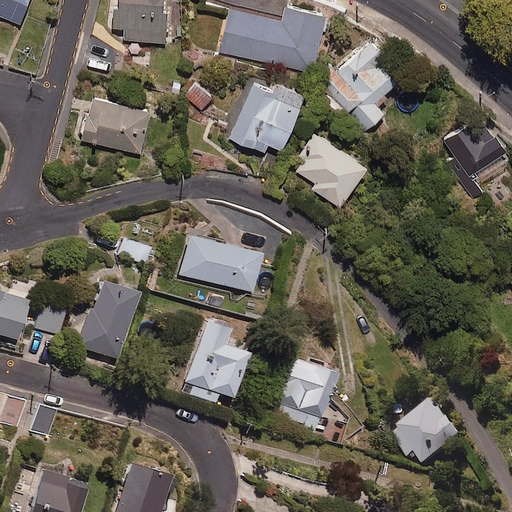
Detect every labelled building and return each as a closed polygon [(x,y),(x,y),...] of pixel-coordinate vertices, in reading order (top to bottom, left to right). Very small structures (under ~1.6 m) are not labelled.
[(31,0),(0,0),(0,14),(22,23),(31,0)] [(165,0),(112,0),(112,28),(125,29),(125,41),(165,42),(165,0)] [(325,15),(284,5),(280,20),(228,8),(219,51),(312,72),(325,15)] [(404,79),(370,41),(337,71),(326,59),(312,72),(366,131),(385,114),(376,105),(404,79)] [(276,87),(254,78),(229,139),(263,153),(267,144),(281,150),(304,95),(277,84),(276,87)] [(211,96),(194,84),(185,97),(202,109),(211,96)] [(150,111),(91,96),(81,139),(140,153),(150,111)] [(505,151),(479,115),(445,139),(471,175),(505,151)] [(366,168),(313,133),(290,168),(314,184),(311,189),(340,207),(366,168)] [(259,254),(187,238),(178,275),(250,292),(259,254)] [(149,247),(123,239),(118,254),(144,263),(149,247)] [(37,288),(12,280),(9,290),(0,287),(0,334),(20,341),(37,288)] [(141,293),(104,281),(82,348),(119,360),(141,293)] [(66,314),(40,309),(36,329),(62,334),(66,314)] [(232,328),(206,319),(181,390),(216,403),(220,392),(235,398),(251,353),(226,344),(232,328)] [(335,374),(289,357),(267,417),(313,434),(335,374)] [(27,400),(0,391),(0,421),(18,427),(27,400)] [(424,467),(464,443),(452,424),(450,426),(436,403),(390,431),(406,457),(414,452),(424,467)] [(56,410),(40,405),(32,429),(49,434),(56,410)] [(161,511),(173,476),(132,463),(116,511),(161,511)] [(71,477),(44,469),(30,511),(86,511),(93,488),(70,481),(71,477)]
